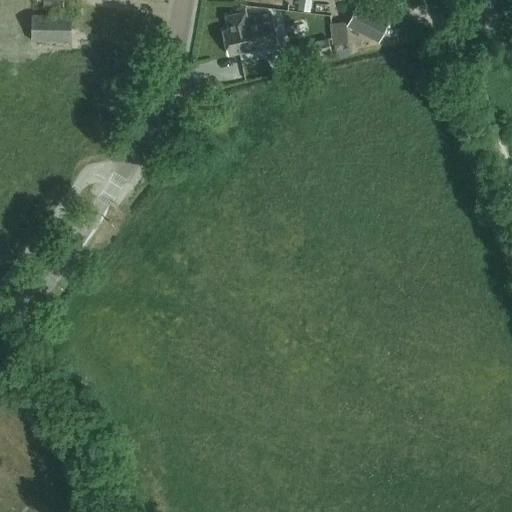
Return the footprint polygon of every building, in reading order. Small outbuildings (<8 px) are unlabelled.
[(64,0),(43,0),(43,9),(64,10),(64,0)] [(348,26),(379,41),(389,21),(358,5),(348,26)] [(249,52),(280,44),(271,10),(255,14),(256,17),(248,19),(246,9),(226,15),(229,27),(223,29),(230,55),(248,50),(249,52)] [(73,43),(73,15),(33,15),(32,43),(73,43)] [(328,37),(294,46),(298,60),(332,51),(328,37)]
